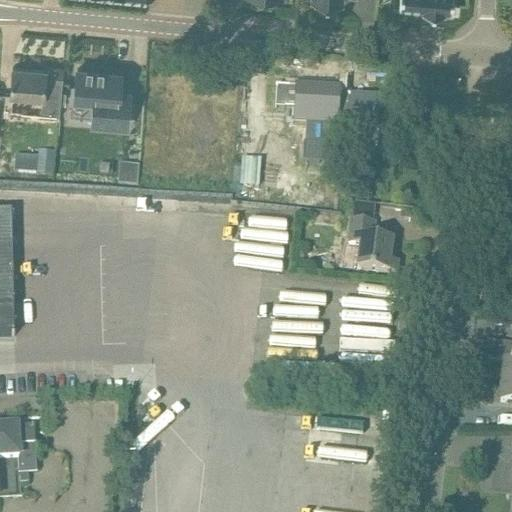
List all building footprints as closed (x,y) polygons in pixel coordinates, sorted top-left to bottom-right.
[(444,10),(450,10),(450,11),(451,11),(452,0),(399,0),(399,6),(401,7),(401,6),(423,8),(423,10),(422,10),(422,11),(444,13),(445,12),(444,12),(444,10)] [(44,81),(61,83),(62,68),(45,66),(45,70),(12,67),(10,94),(43,97),(44,81)] [(77,69),(75,91),(95,93),(92,122),(127,125),(129,100),(119,99),(121,73),(104,71),(104,69),(98,68),(98,71),(92,70),(92,68),(86,67),(86,70),(77,69)] [(276,87),(274,109),(292,110),(291,124),(302,125),(302,127),(306,127),(306,123),(319,124),(318,140),(305,139),(304,158),(337,161),(339,141),(335,141),(336,121),(338,91),(305,89),(303,89),(303,92),(298,91),(298,89),(276,87)] [(358,93),(357,115),(377,116),(378,94),(358,93)] [(37,174),(37,175),(52,177),(54,161),(38,159),(37,174)] [(119,166),(118,185),(137,187),(139,167),(122,166),(119,166)] [(242,172),(243,167),(233,166),(232,192),(245,192),(246,185),(241,185),(241,172),(242,172)] [(149,196),(122,195),(122,204),(149,205),(149,196)] [(0,336),(13,337),(11,215),(0,215),(0,336)] [(350,221),(344,269),(396,275),(397,265),(389,264),(392,242),(372,240),(374,224),(350,221)] [(500,403),(511,404),(511,346),(488,344),(486,362),(504,364),(500,403)] [(181,418),(137,445),(151,467),(185,446),(177,434),(188,428),(181,418)] [(0,498),(21,498),(20,472),(36,471),(34,429),(0,430),(0,498)]
